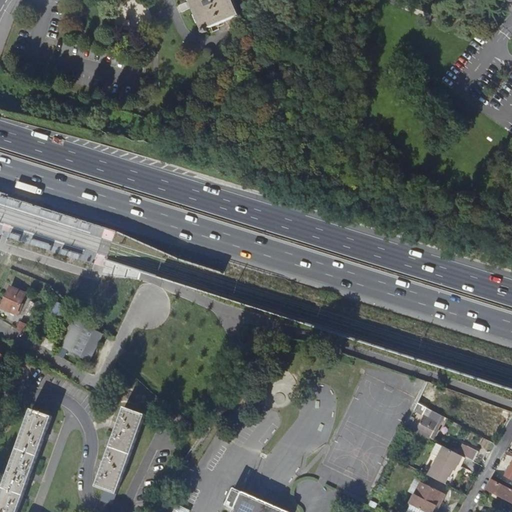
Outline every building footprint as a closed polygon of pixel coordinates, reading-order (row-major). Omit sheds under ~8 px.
[(232,0),(188,0),(201,30),(238,14),(232,0)] [(2,195),(0,200),(0,202),(19,208),(21,201),(2,195)] [(41,208),(39,215),(58,221),(60,214),(41,208)] [(83,221),(81,228),(91,231),(94,225),(83,221)] [(12,229),(10,236),(20,240),(23,233),(12,229)] [(33,236),(31,243),(50,249),(52,242),(33,236)] [(64,246),(62,253),(81,259),(83,252),(64,246)] [(11,287),(2,309),(17,315),(26,294),(11,287)] [(65,347),(76,353),(89,326),(79,321),(65,347)] [(18,331),(26,336),(30,327),(23,323),(18,331)] [(105,334),(89,326),(76,353),(92,361),(105,334)] [(427,407),(438,385),(428,381),(418,403),(427,407)] [(417,412),(424,415),(427,408),(427,407),(418,403),(415,410),(417,412)] [(459,423),(486,438),(492,428),(479,420),(484,411),(470,403),(459,423)] [(124,408),(97,487),(117,494),(145,416),(124,408)] [(424,415),(428,418),(430,413),(441,419),(442,416),(427,408),(424,415)] [(17,511),(50,419),(26,410),(0,484),(0,511),(17,511)] [(410,426),(417,412),(415,410),(406,428),(430,440),(441,419),(430,413),(428,418),(420,432),(410,426)] [(497,430),(492,428),(486,438),(491,441),(497,430)] [(462,456),(442,446),(436,443),(431,454),(437,457),(428,475),(445,484),(453,469),(455,464),(458,465),(462,456)] [(469,447),(464,457),(474,462),(479,452),(469,447)] [(511,489),(493,480),(488,490),(511,502),(511,489)] [(412,504),(427,511),(433,511),(439,501),(441,502),(445,494),(422,482),(412,504)] [(286,511),(237,489),(229,506),(238,510),(236,511),(286,511)] [(436,511),(441,502),(439,501),(433,511),(436,511)]
